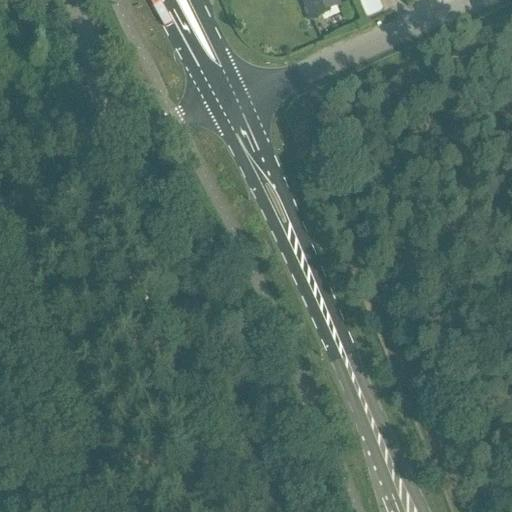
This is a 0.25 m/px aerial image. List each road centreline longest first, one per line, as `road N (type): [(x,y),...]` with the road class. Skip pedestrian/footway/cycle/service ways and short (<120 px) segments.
road 1 (secondary): [(359,387),(224,106)]
road 2 (unclassified): [(224,106),(458,0)]
road 3 (secondary): [(423,511),(359,387)]
road 4 (secondary): [(359,387),(398,511)]
road 5 (secondary): [(160,0),(224,106)]
